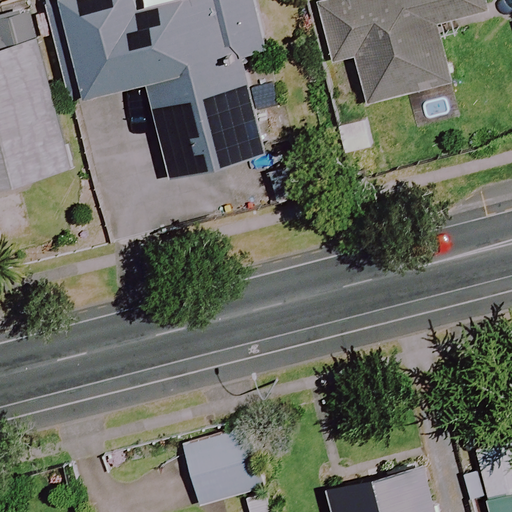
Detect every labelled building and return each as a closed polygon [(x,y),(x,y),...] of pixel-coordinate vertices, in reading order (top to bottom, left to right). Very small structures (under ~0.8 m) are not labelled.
[(172,175),(292,145),(275,76),(251,82),(244,55),(266,49),(253,0),(49,0),(44,1),(69,101),(147,81),(172,175)] [(491,10),(488,0),(319,0),(336,61),(356,56),(368,104),(454,82),(439,23),(491,10)] [(0,184),(70,167),(32,12),(0,19),(0,21),(5,42),(0,43),(0,184)] [(325,91),(305,95),(317,147),(337,142),(325,91)] [(186,437),(202,501),(250,489),(255,511),(276,511),(254,420),(186,437)] [(440,511),(426,453),(329,477),(338,511),(440,511)]
